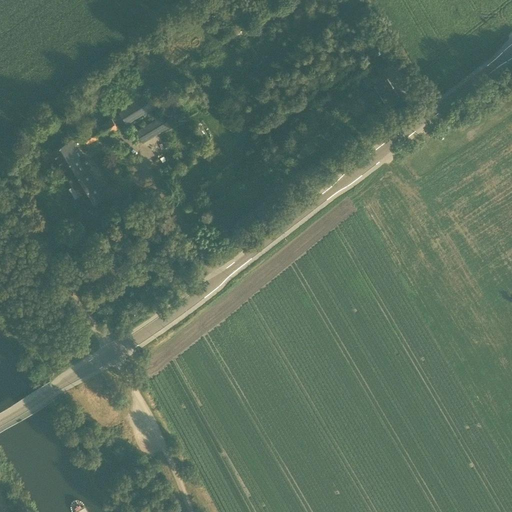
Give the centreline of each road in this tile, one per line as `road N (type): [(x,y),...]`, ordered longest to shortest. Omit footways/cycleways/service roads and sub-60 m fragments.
road 1 (unclassified): [(112,353),(511,51)]
road 2 (track): [(0,172),(108,347)]
road 3 (track): [(116,361),(192,511)]
road 4 (unclassified): [(0,420),(112,353)]
